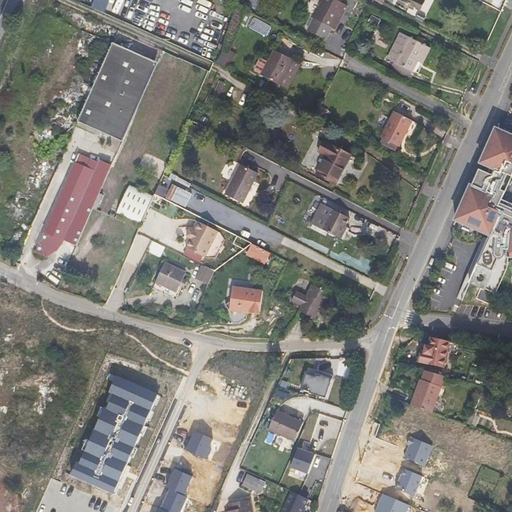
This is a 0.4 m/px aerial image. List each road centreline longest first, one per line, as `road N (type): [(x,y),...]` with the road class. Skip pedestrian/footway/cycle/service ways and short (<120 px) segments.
road 1 (tertiary): [(511,52),(389,318)]
road 2 (unknown): [(399,298),(183,189)]
road 3 (unclassified): [(0,271),(97,311),(208,339)]
road 4 (unknown): [(424,242),(254,154)]
road 5 (residential): [(208,339),(131,511)]
road 6 (tertiary): [(381,342),(325,511)]
road 7 (unclassified): [(208,339),(303,348),(381,342)]
road 8 (track): [(62,0),(211,68)]
road 9 (unknown): [(479,123),(336,47)]
road 10 (unknown): [(506,63),(382,0)]
road 11 (residential): [(511,333),(389,318)]
